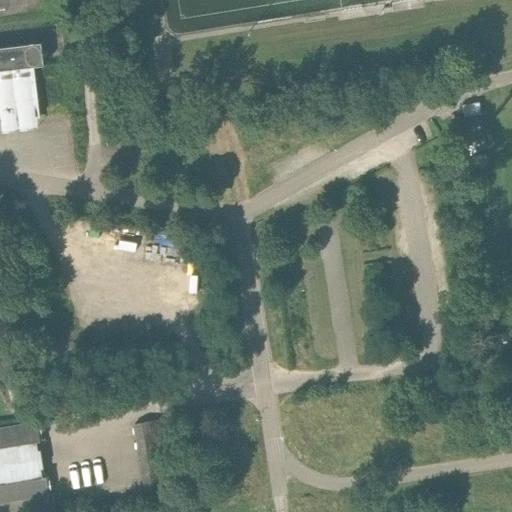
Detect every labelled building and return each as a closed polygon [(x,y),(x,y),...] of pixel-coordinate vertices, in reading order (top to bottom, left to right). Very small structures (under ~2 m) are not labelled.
[(44,65),(42,42),(0,46),(0,120),(40,115),(34,66),(44,65)] [(461,105),(463,117),(482,113),(480,101),(461,105)] [(485,155),(477,156),(478,165),(486,164),(485,155)] [(16,349),(14,340),(0,342),(0,350),(0,352),(16,349)] [(0,353),(0,372),(20,369),(16,350),(0,353)] [(144,500),(172,496),(160,419),(133,425),(144,500)] [(0,503),(49,495),(36,423),(0,428),(0,503)]
